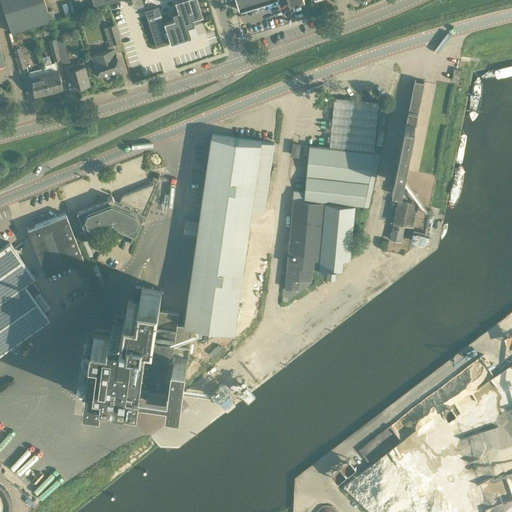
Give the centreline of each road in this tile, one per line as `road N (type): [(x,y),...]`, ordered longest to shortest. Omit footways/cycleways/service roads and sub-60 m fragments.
road 1 (unclassified): [(293,84),(264,353),(363,270),(412,41)]
road 2 (unknown): [(0,381),(80,315),(144,247),(172,201),(178,130)]
road 3 (tertiary): [(14,194),(293,84)]
road 4 (unclassified): [(327,493),(316,478),(511,322)]
road 5 (unclassified): [(14,194),(43,169),(222,83),(237,68)]
road 6 (tertiary): [(0,138),(237,68)]
road 7 (tertiary): [(243,65),(417,0)]
road 8 (tertiary): [(293,84),(412,41)]
